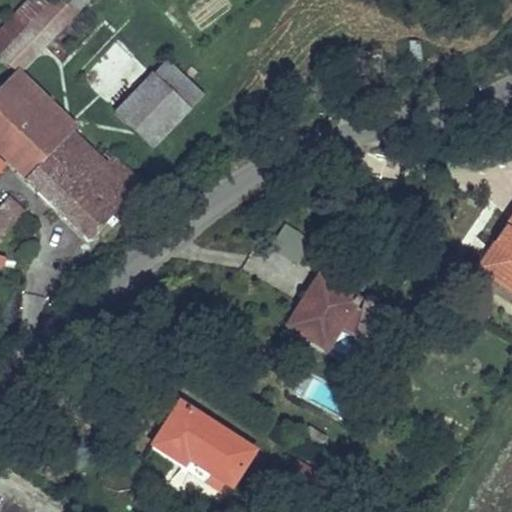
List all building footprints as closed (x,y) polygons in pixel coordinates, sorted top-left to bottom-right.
[(35,0),(0,31),(0,42),(12,56),(74,0),(35,0)] [(74,0),(12,56),(24,69),(27,72),(107,0),(74,0)] [(27,72),(24,69),(17,75),(104,174),(110,169),(78,132),(79,131),(27,72)] [(171,69),(116,117),(150,155),(205,107),(171,69)] [(17,75),(0,90),(0,142),(83,237),(135,191),(113,166),(110,169),(104,174),(17,75)] [(0,227),(21,209),(4,191),(0,195),(0,227)] [(511,215),(472,272),(511,300),(511,215)] [(268,247),(296,263),(310,239),(283,223),(268,247)] [(294,342),(311,353),(344,304),(307,278),(277,323),(298,336),(294,342)] [(195,484),(219,447),(146,399),(117,441),(169,476),(173,470),(195,484)]
